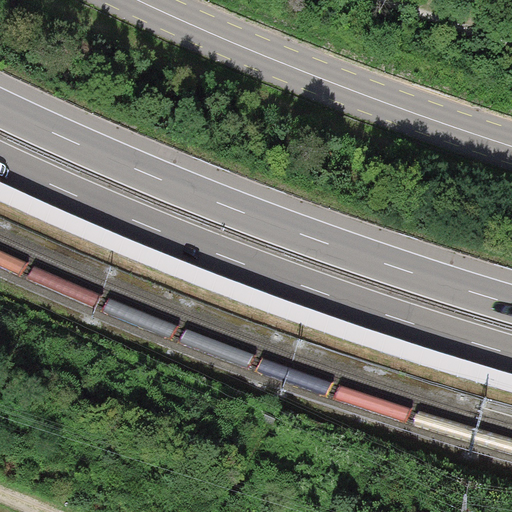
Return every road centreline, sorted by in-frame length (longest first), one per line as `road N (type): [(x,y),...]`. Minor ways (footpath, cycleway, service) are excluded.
road 1 (motorway): [(511,303),(228,205),(0,106)]
road 2 (motorway): [(0,160),(216,253),(511,354)]
road 3 (primary): [(139,0),(323,78),(511,145)]
